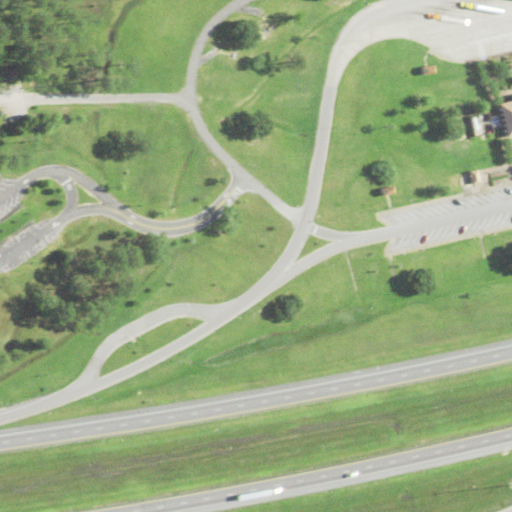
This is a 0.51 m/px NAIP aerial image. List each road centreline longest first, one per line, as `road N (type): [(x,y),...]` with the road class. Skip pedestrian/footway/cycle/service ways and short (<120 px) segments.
road 1 (motorway): [(511,352),(0,443)]
road 2 (motorway): [(129,511),(511,435)]
